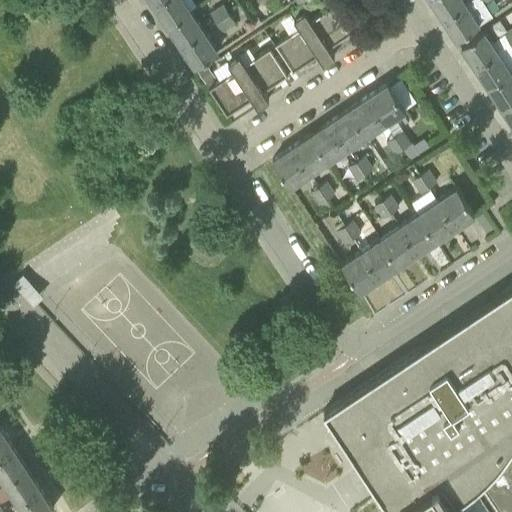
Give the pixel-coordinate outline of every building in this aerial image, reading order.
[(168,22),(190,7),(185,0),(156,0),(154,1),(168,22)] [(432,0),(443,15),(465,0),(432,0)] [(482,0),(465,0),(443,15),(442,15),(457,37),(492,13),(484,1),(482,0)] [(217,19),(229,10),(223,1),(211,9),(217,19)] [(317,52),(323,61),(335,53),(329,44),(354,27),(336,2),(311,18),(320,31),(308,38),(317,52)] [(204,27),(190,7),(168,22),(181,42),(204,27)] [(290,32),(275,42),(293,68),(317,52),(308,38),(320,31),(311,18),(305,9),(294,16),(300,26),(290,32)] [(229,10),(217,19),(223,28),(235,19),(229,10)] [(195,63),(217,48),(209,36),(204,27),(181,42),(195,63)] [(461,42),(475,63),(497,49),(491,40),(484,28),(461,42)] [(489,84),(511,67),(511,47),(508,42),(497,49),(475,63),(489,84)] [(256,54),(245,61),(254,74),(242,82),(252,96),(258,104),(269,97),(263,88),(288,71),(270,45),(256,54)] [(234,69),(209,85),(227,112),(252,96),(242,82),(254,74),(245,61),(240,53),(228,61),(234,69)] [(502,104),(511,97),(511,67),(489,84),(502,104)] [(386,119),(405,107),(388,80),(369,93),(386,119)] [(395,133),(386,119),(369,93),(350,106),(367,132),(378,125),(387,138),(395,133)] [(511,97),(502,104),(511,119),(511,97)] [(348,145),(367,132),(350,106),(330,118),(348,145)] [(329,157),(348,145),(330,118),(311,131),(329,157)] [(410,156),(418,151),(403,127),(395,133),(403,145),(410,156)] [(310,170),(329,157),(311,131),(292,144),(310,170)] [(395,151),(403,145),(395,133),(387,138),(395,151)] [(290,183),(310,170),(292,144),(273,157),(290,183)] [(365,170),(373,165),(365,152),(357,158),(365,170)] [(357,176),(365,170),(357,158),(349,163),(357,176)] [(429,185),(437,179),(429,166),(420,172),(429,185)] [(429,185),(420,172),(412,177),(421,190),(429,185)] [(327,196),(335,190),(327,178),(319,183),(327,196)] [(319,201),(327,196),(319,183),(311,189),(319,201)] [(437,197),(455,223),(475,211),(457,184),(437,197)] [(420,204),(437,197),(434,188),(416,195),(420,204)] [(391,209),(399,204),(391,191),(390,192),(382,197),(391,209)] [(383,215),(391,209),(382,197),(374,203),(383,215)] [(455,223),(437,197),(429,203),(419,210),(436,236),(455,223)] [(417,249),(436,236),(419,210),(400,223),(417,249)] [(353,217),(345,222),(353,235),(361,229),(353,217)] [(345,241),(353,235),(345,222),(336,228),(345,241)] [(398,262),(417,249),(400,223),(380,235),(398,262)] [(379,275),(398,262),(380,235),(361,248),(379,275)] [(360,287),(379,275),(361,248),(342,261),(360,287)] [(511,511),(511,282),(324,408),(392,511),(511,511)] [(0,452),(14,444),(0,423),(0,452)] [(0,471),(5,479),(27,464),(14,444),(0,452),(0,471)] [(41,485),(39,482),(27,464),(5,479),(18,499),(41,485)] [(41,485),(18,499),(24,508),(26,511),(44,511),(54,506),(41,485)]
